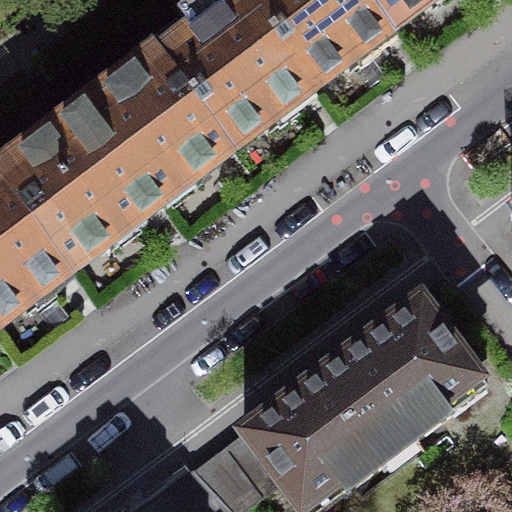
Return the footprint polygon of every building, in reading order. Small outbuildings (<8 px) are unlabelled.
[(158,54),(231,151),(299,100),(311,91),(243,0),(237,0),(163,56),(160,52),(158,54)] [(243,0),(311,91),(382,38),(392,30),(369,0),(243,0)] [(369,0),(392,30),(432,0),(369,0)] [(38,134),(43,140),(0,172),(0,178),(70,272),(150,211),(231,151),(158,54),(113,88),(108,82),(87,97),(92,103),(64,125),(59,119),(38,134)] [(0,324),(60,279),(70,272),(0,178),(0,324)] [(245,436),(195,474),(230,511),(244,511),(281,485),(301,511),(325,511),(487,390),(420,301),(332,368),(243,434),(245,436)] [(230,511),(195,474),(144,511),(230,511)]
